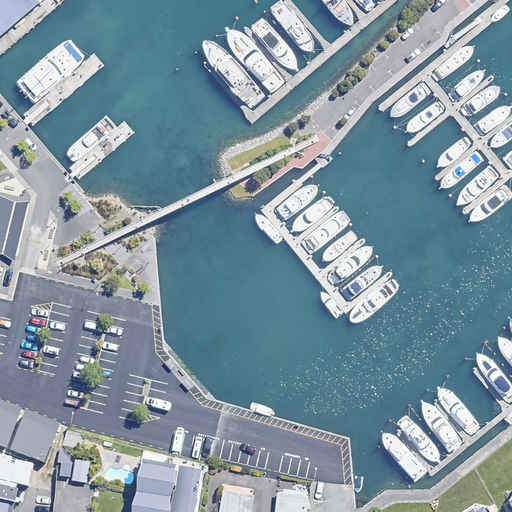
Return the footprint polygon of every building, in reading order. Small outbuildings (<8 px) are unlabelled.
[(0,0),(0,40),(49,0),(0,0)] [(0,197),(0,253),(4,254),(16,263),(30,204),(16,205),(0,197)] [(50,419),(0,398),(0,448),(32,461),(50,419)] [(162,511),(170,461),(130,455),(121,511),(162,511)] [(90,461),(73,458),(68,482),(85,486),(90,461)] [(192,511),(198,477),(173,473),(165,511),(192,511)] [(0,511),(20,511),(27,484),(0,478),(0,511)] [(249,511),(252,499),(221,493),(218,511),(249,511)] [(303,511),(305,503),(274,499),(272,511),(303,511)]
